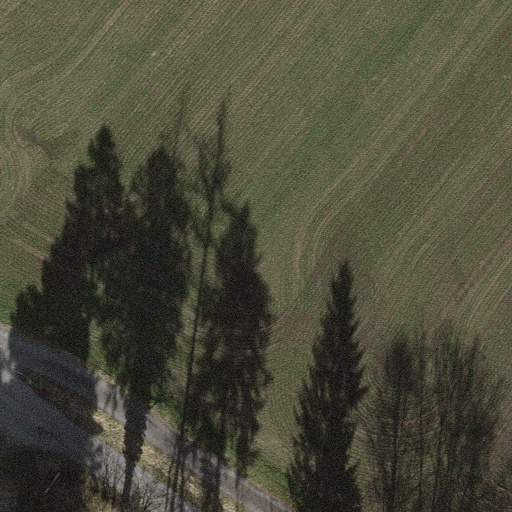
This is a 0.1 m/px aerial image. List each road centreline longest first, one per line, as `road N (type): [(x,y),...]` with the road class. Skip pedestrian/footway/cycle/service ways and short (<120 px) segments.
road 1 (track): [(0,343),(85,383),(274,511)]
road 2 (track): [(0,385),(178,511)]
